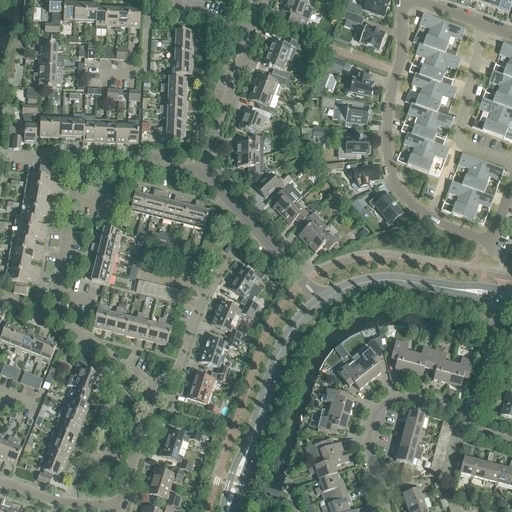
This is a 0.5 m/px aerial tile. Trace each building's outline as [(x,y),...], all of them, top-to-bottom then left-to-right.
[(38,0),(38,2),(45,2),(45,1),(49,2),(48,14),(52,14),(52,26),(45,26),(44,33),(59,33),(60,14),(60,0),(38,0)] [(314,10),(305,7),(287,0),(283,13),(289,15),(289,16),(291,16),(290,17),(291,19),(293,20),(292,25),(305,30),(308,21),(309,21),(314,10)] [(384,2),(384,0),(367,0),(363,11),(383,18),(388,3),(384,2)] [(489,0),(487,7),(497,11),(501,0),(489,0)] [(511,0),(501,0),(497,11),(508,15),(510,10),(511,3),(511,0)] [(63,23),(74,23),(75,5),(64,5),(63,23)] [(74,23),(85,24),(86,6),(75,5),(74,23)] [(85,24),(95,24),(96,24),(97,10),(97,6),(86,6),(85,24)] [(95,28),(107,28),(107,10),(97,10),(96,24),(95,24),(95,28)] [(107,28),(117,29),(118,11),(107,10),(107,28)] [(117,29),(128,29),(129,11),(118,11),(117,29)] [(128,29),(140,30),(140,12),(129,11),(128,29)] [(364,19),(344,12),(341,19),(361,27),(364,19)] [(433,51),(444,23),(423,16),(419,26),(430,30),(427,38),(426,38),(422,47),(433,51)] [(465,31),(444,23),(433,51),(440,53),(444,55),(446,50),(448,46),(446,45),(449,38),(461,42),(465,31)] [(365,28),(359,44),(379,52),(386,35),(365,28)] [(193,33),(176,32),(176,39),(168,39),(168,43),(193,44),(193,33)] [(300,46),(300,45),(285,40),(283,46),(272,41),(267,54),(286,61),(291,62),(295,51),(299,49),(300,46)] [(193,44),(168,43),(168,47),(175,47),(175,54),(193,55),(193,44)] [(511,80),(511,48),(502,45),(498,56),(510,60),(507,68),(506,67),(505,70),(495,66),(492,73),(511,80)] [(63,47),(57,47),(39,46),(39,54),(37,54),(35,55),(35,57),(57,58),(57,54),(62,54),(63,47)] [(433,51),(422,47),(419,46),(415,56),(426,60),(423,68),(422,67),(421,70),(411,67),(408,74),(429,81),(440,53),(433,51)] [(106,49),(105,61),(116,61),(116,55),(112,55),(112,49),(106,49)] [(117,50),(116,55),(116,61),(121,61),(126,61),(126,50),(117,50)] [(444,55),(454,59),(456,54),(446,50),(444,55)] [(454,59),(444,55),(440,53),(429,81),(436,83),(451,89),(453,82),(443,78),(444,76),(443,75),(445,67),(457,72),(461,61),(454,59)] [(193,55),(175,54),(175,61),(167,61),(167,65),(192,66),(193,55)] [(282,72),(286,61),(267,54),(263,66),(274,70),(272,75),(287,81),(288,77),(287,74),(282,72)] [(63,58),(57,58),(35,57),(35,59),(39,59),(38,68),(56,69),(63,69),(63,58)] [(326,65),(342,70),(344,63),(329,57),(326,65)] [(192,66),(167,65),(167,69),(174,69),(174,76),(192,77),(192,66)] [(34,79),(38,79),(61,80),(61,76),(56,76),(56,69),(38,68),(38,75),(34,75),(34,79)] [(503,108),(511,83),(511,80),(492,73),(488,83),(500,87),(497,95),(495,95),(494,97),(485,94),(482,100),(503,108)] [(284,87),(286,81),(271,75),(269,81),(258,77),(253,89),(273,96),(277,85),(284,87)] [(371,98),(374,84),(366,83),(367,77),(369,78),(369,77),(357,75),(356,81),(352,80),(349,94),(356,95),(356,97),(363,99),(364,97),(371,98)] [(314,86),(312,94),(320,97),(322,89),(326,79),(318,76),(314,86)] [(436,83),(429,81),(414,76),(411,86),(422,90),(419,98),(418,97),(416,102),(415,107),(426,111),(436,83)] [(34,82),(38,82),(37,90),(60,91),(61,84),(61,80),(38,79),(34,79),(34,82)] [(161,86),(161,90),(186,91),(186,80),(169,79),(169,86),(161,86)] [(449,112),(439,108),(440,105),(439,105),(442,97),(453,101),(457,91),(436,83),(426,111),(432,113),(447,118),(449,112)] [(511,83),(503,108),(511,111),(511,83)] [(278,98),(273,96),(253,89),(248,101),(261,106),(259,111),(276,118),(278,112),(274,110),(278,98)] [(38,91),(27,90),(26,101),(37,101),(38,91)] [(168,94),(168,101),(186,101),(186,91),(161,90),(161,94),(168,94)] [(117,102),(118,97),(118,91),(107,91),(107,102),(117,102)] [(140,92),(129,92),(128,103),(140,103),(140,92)] [(416,102),(406,99),(404,103),(411,106),(411,105),(415,107),(416,102)] [(322,100),(321,108),(333,110),(334,101),(322,100)] [(493,136),(503,108),(482,100),(478,111),(490,115),(487,123),(485,122),(484,125),(474,121),(472,128),(493,136)] [(160,107),(160,111),(185,112),(186,101),(168,101),(168,108),(160,107)] [(338,122),(367,126),(369,110),(363,109),(364,105),(341,102),(338,122)] [(426,111),(415,107),(411,105),(411,106),(407,116),(418,120),(415,128),(414,127),(413,130),(403,126),(400,133),(407,135),(421,141),(432,113),(426,111)] [(13,138),(13,151),(20,151),(20,144),(24,145),(36,145),(36,127),(37,108),(22,107),(22,114),(24,115),(24,117),(22,117),(25,127),(24,139),(20,139),(20,138),(13,138)] [(493,136),(504,140),(506,133),(510,123),(511,123),(511,111),(503,108),(493,136)] [(238,129),(245,132),(249,133),(250,131),(259,134),(262,124),(267,126),(271,116),(259,111),(256,110),(254,116),(244,113),(238,129)] [(167,115),(167,122),(185,123),(185,112),(160,111),(160,115),(167,115)] [(432,113),(421,141),(428,143),(443,148),(445,142),(435,138),(436,135),(435,135),(438,127),(449,131),(453,121),(447,118),(432,113)] [(72,140),(83,140),(84,126),(84,122),(84,116),(73,115),(73,122),(72,140)] [(39,138),(51,139),(51,121),(40,120),(39,138)] [(51,139),(61,139),(62,121),(51,121),(51,139)] [(61,139),(72,140),(73,122),(62,121),(61,139)] [(82,144),(94,144),(95,126),(95,122),(84,121),(84,122),(84,126),(84,130),(83,140),(82,144)] [(95,126),(94,144),(105,145),(105,127),(106,122),(95,122),(95,126)] [(105,127),(105,145),(115,145),(116,127),(116,122),(106,122),(105,127)] [(128,122),(127,128),(127,127),(126,145),(138,146),(138,128),(138,123),(128,122)] [(160,129),(159,133),(184,134),(185,123),(167,122),(167,129),(160,129)] [(141,124),(141,132),(148,132),(149,124),(141,124)] [(115,145),(126,145),(127,127),(116,127),(115,145)] [(312,138),(334,139),(334,131),(313,130),(312,138)] [(166,137),(166,144),(184,145),(184,134),(159,133),(159,137),(166,137)] [(417,171),(428,143),(421,141),(407,135),(403,145),(414,150),(411,157),(410,157),(406,167),(417,171)] [(236,145),(236,157),(257,157),(257,151),(263,151),(263,138),(250,138),(250,145),(236,145)] [(367,155),(369,155),(370,147),(368,147),(368,141),(365,141),(365,139),(351,138),(351,140),(346,140),(346,141),(339,141),(339,150),(346,150),(345,160),(356,160),(356,156),(367,156),(367,155)] [(443,148),(428,143),(417,171),(428,175),(432,165),(431,164),(434,157),(445,161),(449,150),(443,148)] [(461,187),(472,191),(482,164),(461,156),(457,166),(469,171),(466,178),(465,178),(461,187)] [(257,163),(257,157),(236,157),(236,169),(250,169),(250,176),(263,176),(263,163),(257,163)] [(472,191),(493,199),(496,193),(486,189),(487,186),(485,185),(488,177),(500,182),(503,172),(482,164),(472,191)] [(359,185),(360,189),(368,187),(367,184),(378,182),(376,166),(363,169),(362,165),(347,168),(349,179),(355,177),(357,185),(359,185)] [(38,177),(27,175),(25,186),(58,192),(60,186),(49,184),(50,175),(53,176),(54,169),(40,166),(38,177)] [(313,175),(320,182),(324,178),(318,171),(313,175)] [(281,192),(288,185),(292,181),(291,180),(288,177),(283,182),(280,179),(276,183),(270,176),(262,183),(261,182),(254,188),(265,199),(278,188),(281,192)] [(441,212),(462,219),(472,191),(461,187),(451,183),(447,194),(459,198),(456,206),(454,205),(453,208),(443,204),(441,212)] [(58,192),(25,186),(23,197),(46,201),(47,197),(57,199),(58,192)] [(273,209),(281,218),(297,204),(302,199),(290,186),(275,199),(279,203),(273,209)] [(124,211),(141,215),(145,198),(139,196),(140,189),(137,188),(135,195),(128,193),(124,211)] [(493,199),(472,191),(462,219),(473,223),(477,213),(475,213),(478,205),(489,209),(493,199)] [(152,199),(145,198),(141,215),(152,217),(158,193),(154,192),(152,199)] [(161,194),(158,193),(152,217),(162,220),(166,203),(160,201),(161,194)] [(338,194),(331,200),(334,204),(341,198),(338,194)] [(46,201),(23,197),(22,208),(55,213),(56,207),(45,205),(46,201)] [(390,225),(402,215),(387,197),(379,203),(375,198),(368,204),(373,209),(375,207),(390,225)] [(173,205),(166,203),(162,220),(173,223),(179,199),(175,198),(173,205)] [(182,199),(179,199),(173,223),(183,225),(187,208),(181,206),(182,199)] [(354,209),(360,205),(356,201),(351,205),(354,209)] [(194,210),(187,208),(183,225),(194,228),(200,204),(196,203),(194,210)] [(203,205),(200,204),(194,228),(204,230),(209,213),(202,212),(203,205)] [(297,204),(281,218),(289,226),(295,221),(299,225),(309,217),(297,204)] [(308,209),(312,213),(316,209),(312,205),(308,209)] [(55,213),(22,208),(20,218),(15,217),(15,218),(38,222),(42,222),(43,218),(54,220),(55,213)] [(298,238),(306,247),(322,232),(318,228),(322,224),(313,214),(304,223),(308,228),(298,238)] [(38,222),(15,218),(13,228),(47,234),(48,227),(37,226),(38,222)] [(13,228),(12,239),(34,243),(35,239),(45,240),(47,234),(13,228)] [(102,240),(119,244),(121,233),(104,229),(97,228),(96,231),(103,233),(102,240)] [(364,231),(360,235),(364,239),(368,235),(364,231)] [(322,232),(306,247),(314,255),(325,246),(329,251),(339,242),(330,233),(326,237),(322,232)] [(12,239),(10,249),(43,255),(44,249),(33,247),(34,243),(12,239)] [(92,249),(116,255),(119,244),(102,240),(100,247),(93,245),(92,249)] [(10,249),(8,260),(30,264),(31,260),(42,262),(43,255),(10,249)] [(96,261),(113,265),(116,255),(92,249),(91,252),(98,254),(96,261)] [(138,271),(140,260),(134,259),(131,269),(138,271)] [(8,260),(6,271),(39,276),(40,270),(30,268),(30,264),(8,260)] [(87,270),(111,276),(113,265),(96,261),(95,268),(88,266),(87,270)] [(252,273),(251,273),(261,280),(266,273),(256,267),(255,268),(252,273)] [(242,269),(235,280),(259,295),(262,291),(253,285),(257,279),(242,269)] [(93,275),(91,282),(108,286),(111,276),(87,270),(86,273),(93,275)] [(4,282),(15,283),(13,294),(27,297),(28,290),(26,289),(27,281),(38,283),(39,276),(6,271),(4,282)] [(259,295),(235,280),(228,290),(243,299),(240,305),(245,307),(255,313),(259,307),(252,303),(254,298),(257,299),(259,295)] [(145,283),(139,281),(138,281),(135,293),(142,295),(145,283)] [(151,284),(145,283),(142,295),(148,296),(151,284)] [(156,286),(151,284),(148,296),(154,298),(156,286)] [(154,298),(160,299),(162,287),(156,286),(154,298)] [(160,299),(166,301),(169,289),(162,287),(160,299)] [(166,301),(172,302),(175,290),(169,289),(166,301)] [(175,290),(172,302),(178,304),(181,292),(175,290)] [(220,302),(215,314),(232,321),(235,316),(239,318),(240,315),(251,321),(255,313),(245,307),(242,313),(237,310),(237,309),(220,302)] [(97,312),(95,321),(93,329),(104,332),(108,315),(101,313),(103,306),(99,305),(97,312)] [(108,315),(104,332),(114,334),(120,310),(116,309),(115,316),(108,315)] [(120,310),(114,334),(125,337),(129,320),(122,318),(124,311),(120,310)] [(129,320),(125,337),(135,339),(141,315),(137,314),(136,321),(129,320)] [(230,334),(228,339),(239,343),(242,336),(234,333),(235,329),(230,327),(232,321),(215,314),(216,315),(211,326),(224,332),(224,331),(230,334)] [(141,315),(135,339),(146,342),(150,325),(143,323),(145,316),(141,315)] [(150,325),(146,342),(156,345),(162,321),(158,320),(157,327),(150,325)] [(162,321),(156,345),(167,347),(171,330),(164,328),(166,322),(162,321)] [(0,343),(3,344),(9,347),(13,336),(16,330),(4,325),(4,324),(4,323),(0,332),(0,343)] [(17,356),(19,351),(26,334),(16,330),(9,347),(16,350),(14,354),(17,356)] [(21,357),(23,353),(29,355),(36,338),(30,336),(31,333),(27,331),(26,334),(19,351),(17,356),(21,357)] [(29,355),(36,358),(34,363),(37,364),(46,342),(36,338),(29,355)] [(207,339),(203,351),(220,357),(222,351),(227,352),(229,349),(237,351),(239,343),(228,339),(226,345),(207,339)] [(41,365),(42,363),(48,366),(56,347),(46,342),(37,364),(41,365)] [(395,371),(408,375),(413,356),(406,354),(408,346),(395,343),(390,361),(397,363),(395,371)] [(358,368),(370,383),(381,374),(376,367),(380,363),(369,349),(359,357),(364,363),(358,368)] [(413,356),(408,375),(421,379),(424,370),(430,371),(435,353),(423,350),(420,358),(413,356)] [(220,357),(203,351),(199,363),(218,370),(216,375),(227,379),(230,371),(222,368),(223,365),(218,363),(220,357)] [(435,353),(430,371),(435,373),(433,382),(447,385),(452,366),(444,364),(446,356),(435,353)] [(452,366),(447,385),(460,389),(463,380),(468,382),(473,364),(461,360),(459,368),(452,366)] [(79,362),(78,363),(76,368),(77,368),(73,378),(76,379),(93,386),(97,376),(97,375),(98,372),(101,373),(104,367),(92,362),(90,366),(79,362)] [(339,383),(342,380),(349,388),(354,385),(359,392),(370,383),(358,368),(354,362),(347,367),(347,366),(337,374),(338,375),(335,378),(339,383)] [(0,375),(8,379),(12,368),(4,365),(0,375)] [(8,379),(16,382),(20,371),(12,368),(8,379)] [(20,384),(28,387),(32,376),(24,373),(20,384)] [(195,375),(191,387),(210,393),(213,385),(220,387),(221,383),(227,385),(229,380),(227,379),(216,375),(212,374),(210,380),(195,375)] [(28,387),(36,391),(41,380),(32,376),(28,387)] [(72,390),(72,389),(89,396),(91,390),(95,392),(97,388),(93,386),(76,379),(76,380),(73,378),(71,377),(66,387),(72,390)] [(210,393),(191,387),(187,399),(206,406),(210,393)] [(85,406),(89,396),(72,389),(72,390),(68,400),(72,402),(72,401),(85,406)] [(329,412),(348,417),(352,403),(343,401),(345,396),(327,391),(325,397),(322,396),(321,402),(324,402),(324,403),(331,405),(329,412)] [(511,399),(505,398),(500,417),(511,420),(511,399)] [(64,410),(68,411),(85,418),(89,408),(85,406),(72,401),(72,402),(68,400),(64,410)] [(207,412),(217,416),(219,410),(208,407),(207,412)] [(58,419),(81,428),(85,418),(68,411),(62,409),(58,419)] [(345,431),(348,417),(329,412),(327,420),(320,418),(316,430),(335,435),(336,429),(345,431)] [(408,421),(406,426),(420,429),(423,419),(426,419),(426,418),(408,413),(406,421),(408,421)] [(56,424),(62,426),(60,431),(77,438),(81,428),(58,419),(56,424)] [(454,425),(443,422),(441,428),(452,431),(454,425)] [(404,430),(402,438),(420,442),(420,440),(417,439),(420,429),(406,426),(405,430),(404,430)] [(452,431),(441,428),(439,434),(451,437),(452,431)] [(52,434),(50,439),(73,448),(76,450),(78,446),(74,445),(77,438),(60,431),(58,437),(52,434)] [(163,444),(180,450),(182,442),(188,444),(189,441),(200,444),(202,436),(191,432),(189,438),(167,431),(163,444)] [(439,434),(438,440),(449,443),(451,437),(439,434)] [(9,437),(6,444),(1,442),(0,443),(0,460),(4,463),(11,446),(14,439),(9,437)] [(420,442),(402,438),(400,445),(401,446),(400,450),(420,456),(421,450),(415,448),(416,443),(419,443),(420,442)] [(14,439),(11,446),(4,463),(15,467),(21,450),(15,448),(18,441),(14,439)] [(48,444),(54,446),(52,451),(69,458),(73,448),(50,439),(48,444)] [(324,465),(342,459),(339,451),(342,450),(340,445),(333,447),(331,440),(305,450),(309,462),(312,461),(315,461),(315,460),(321,458),(324,465)] [(436,447),(447,450),(449,443),(438,440),(437,444),(436,447)] [(178,457),(180,450),(163,444),(159,458),(181,464),(179,470),(190,474),(193,465),(182,462),(183,459),(178,457)] [(436,447),(434,452),(446,455),(447,450),(436,447)] [(421,456),(420,456),(400,450),(399,455),(397,454),(395,461),(403,464),(415,467),(416,461),(419,462),(421,456)] [(52,451),(48,461),(68,470),(70,467),(66,465),(69,458),(52,451)] [(433,459),(444,462),(446,455),(434,452),(434,454),(433,459)] [(319,483),(337,476),(334,467),(336,466),(336,468),(348,464),(346,458),(342,459),(324,465),(307,471),(310,477),(316,475),(319,483)] [(464,458),(459,475),(470,478),(469,480),(471,481),(476,462),(464,458)] [(40,464),(46,466),(44,472),(43,476),(40,474),(37,481),(49,486),(52,479),(51,479),(53,476),(60,479),(63,472),(67,473),(68,470),(48,461),(42,459),(40,464)] [(433,459),(431,464),(443,468),(444,462),(433,459)] [(501,469),(496,487),(498,488),(499,485),(509,488),(507,494),(511,495),(511,491),(511,459),(511,460),(508,470),(501,469)] [(488,467),(484,481),(494,484),(494,487),(496,487),(501,469),(490,466),(491,462),(487,460),(486,464),(485,466),(488,467)] [(474,479),(484,481),(488,467),(485,466),(486,464),(476,462),(471,481),(473,481),(474,479)] [(415,467),(403,464),(402,469),(414,473),(415,467)] [(429,470),(441,474),(443,468),(431,464),(429,470)] [(399,478),(401,483),(413,479),(412,477),(414,473),(402,469),(399,478)] [(151,482),(170,488),(173,481),(181,483),(184,474),(178,472),(177,477),(155,470),(151,482)] [(428,477),(439,480),(441,474),(429,470),(428,477)] [(317,498),(321,497),(323,503),(346,495),(342,483),(340,484),(337,476),(319,483),(321,490),(315,492),(317,498)] [(403,489),(415,485),(413,479),(401,483),(403,489)] [(168,495),(170,488),(151,482),(147,495),(169,502),(167,506),(177,509),(180,499),(168,495)] [(406,507),(422,501),(419,492),(422,491),(421,489),(417,491),(415,485),(403,489),(405,495),(398,498),(400,503),(404,502),(406,507)] [(323,503),(324,508),(321,509),(321,511),(349,511),(347,507),(349,506),(346,495),(323,503)] [(422,511),(428,510),(428,509),(425,510),(422,501),(406,507),(407,511),(406,511),(422,511)]
